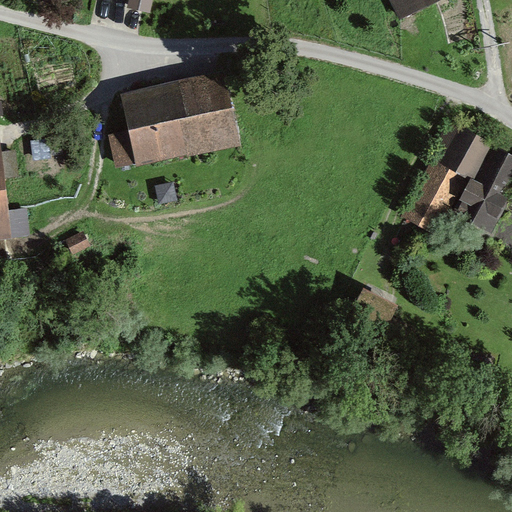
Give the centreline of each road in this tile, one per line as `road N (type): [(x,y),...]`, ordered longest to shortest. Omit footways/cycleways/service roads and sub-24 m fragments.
road 1 (residential): [(511,117),(377,66),(270,44),(162,47),(0,12)]
road 2 (track): [(0,256),(40,241),(90,192),(104,94)]
road 3 (track): [(162,47),(104,94),(0,132)]
